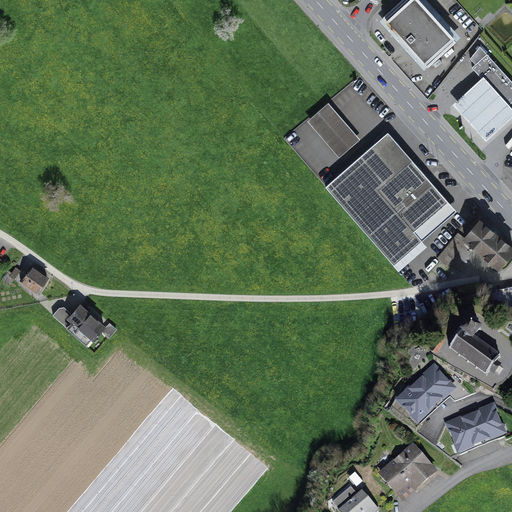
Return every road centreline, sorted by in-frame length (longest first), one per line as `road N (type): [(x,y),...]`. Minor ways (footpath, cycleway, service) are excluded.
road 1 (track): [(0,233),(66,280),(101,292),(336,298),(480,279)]
road 2 (primary): [(314,0),(511,218)]
road 3 (unknown): [(438,0),(463,37),(429,76),(380,26)]
